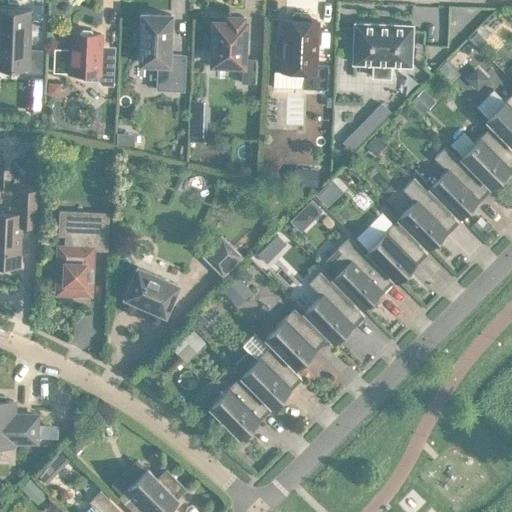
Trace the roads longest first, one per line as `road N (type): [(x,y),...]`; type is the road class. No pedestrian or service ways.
road 1 (residential): [(243,511),(511,250)]
road 2 (residential): [(0,344),(57,368),(162,432),(243,511)]
